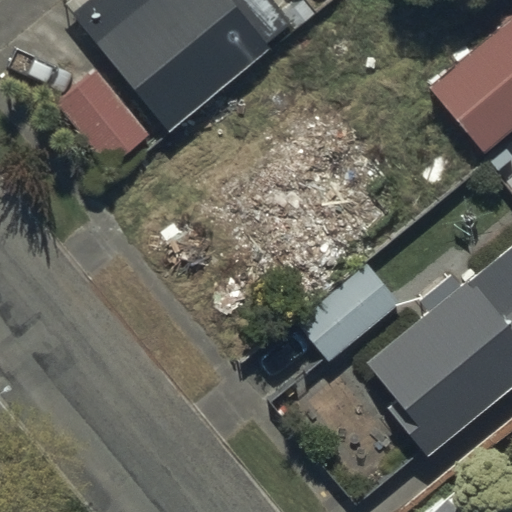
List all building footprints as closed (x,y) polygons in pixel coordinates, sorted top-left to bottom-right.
[(291,17),(276,0),(71,0),(67,4),(112,58),(57,104),(108,165),(162,120),(170,129),(270,45),(265,39),(291,17)] [(511,128),(511,17),(427,89),(482,153),(511,128)] [(398,222),(324,134),(271,178),(260,166),(224,196),(236,210),(230,216),(307,307),(293,320),(328,362),(395,305),(355,258),(398,222)] [(511,242),(507,236),(447,283),(441,275),(411,298),(418,307),(352,359),(384,399),(375,406),(415,456),(440,436),(462,463),(511,423),(511,242)] [(446,506),(438,511),(500,511),(473,477),(442,501),(446,506)]
